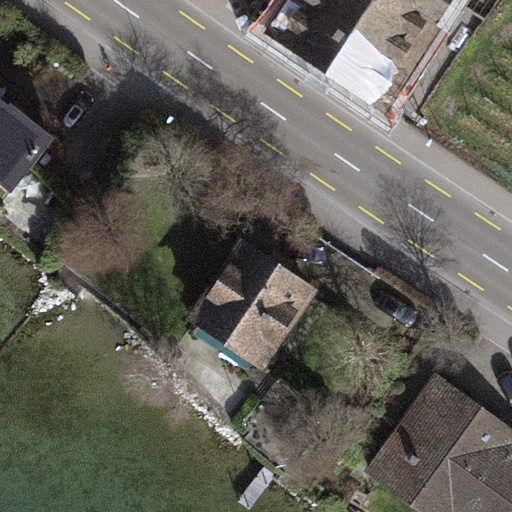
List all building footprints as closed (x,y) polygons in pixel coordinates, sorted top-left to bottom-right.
[(358,0),(270,0),(255,24),(317,64),(358,0)] [(453,0),(358,0),(317,64),(385,107),(453,0)] [(47,146),(0,112),(0,192),(10,199),(47,146)] [(308,297),(235,251),(184,334),(256,379),(308,297)] [(511,511),(511,438),(435,385),(370,474),(423,511),(511,511)]
